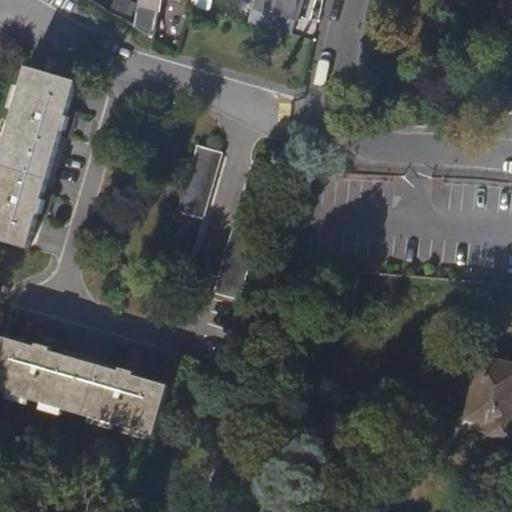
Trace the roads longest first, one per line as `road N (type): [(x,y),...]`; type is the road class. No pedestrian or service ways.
road 1 (unknown): [(148,68),(79,295),(82,316),(106,331),(164,346),(194,323),(272,113)]
road 2 (residential): [(511,160),(376,151),(333,129),(326,70),(343,0)]
